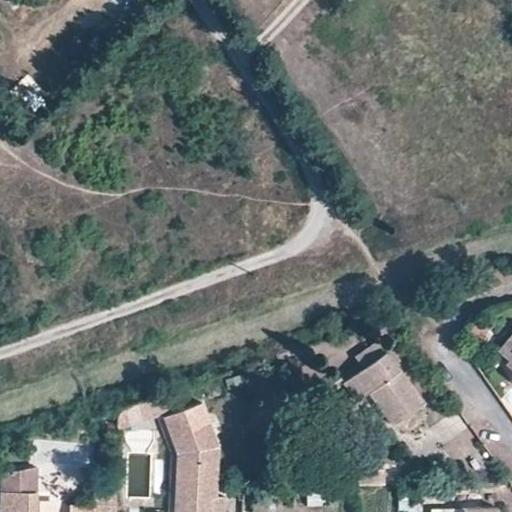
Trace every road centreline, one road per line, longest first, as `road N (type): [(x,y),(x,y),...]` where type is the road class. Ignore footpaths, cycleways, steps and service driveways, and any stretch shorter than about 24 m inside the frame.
road 1 (track): [(0,353),(323,237),(324,196),(200,0)]
road 2 (residential): [(511,448),(422,320),(511,288)]
